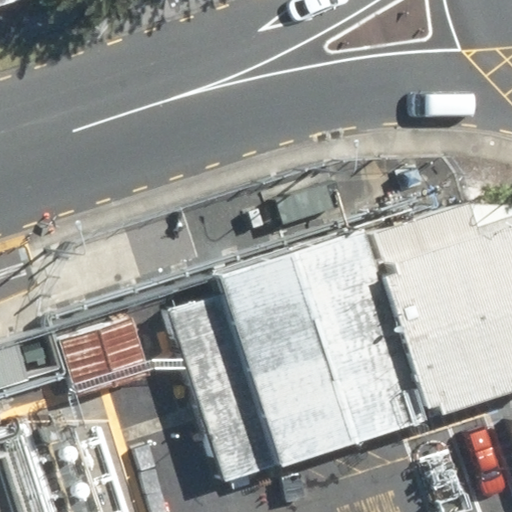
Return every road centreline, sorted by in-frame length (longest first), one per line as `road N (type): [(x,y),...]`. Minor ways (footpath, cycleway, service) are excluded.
road 1 (unclassified): [(511,85),(328,103),(107,170),(18,153)]
road 2 (unclassified): [(18,153),(93,89),(327,0)]
